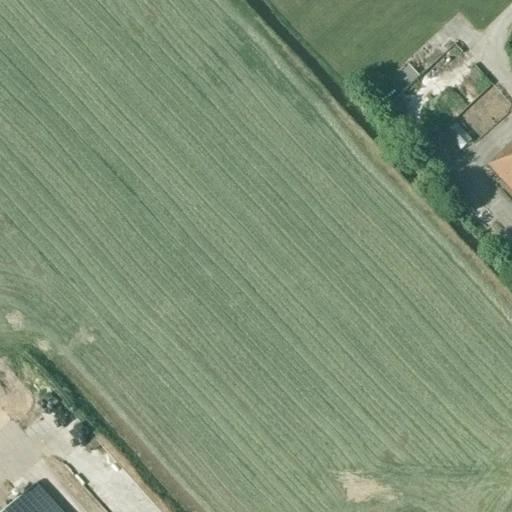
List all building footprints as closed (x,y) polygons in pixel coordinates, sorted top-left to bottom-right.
[(408,59),(397,68),(407,80),(419,71),(408,59)] [(438,131),(439,126),(437,120),(434,116),(431,115),(427,113),(423,113),(420,115),(416,117),(413,122),(412,127),(413,132),(417,136),(421,139),(428,139),(431,138),(436,135),(438,131)] [(511,143),(488,165),(501,180),(511,192),(511,143)] [(64,402),(47,410),(57,431),(74,423),(64,402)] [(39,416),(33,424),(51,435),(56,427),(39,416)] [(13,420),(1,429),(14,446),(26,438),(13,420)] [(7,511),(57,511),(35,487),(7,511)]
